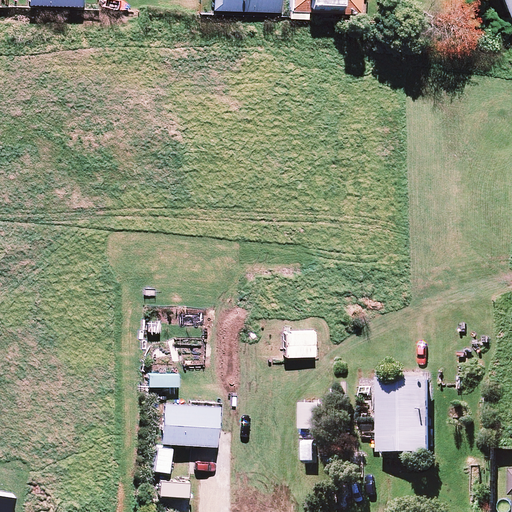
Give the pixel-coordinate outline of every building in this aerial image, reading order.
[(214,0),(214,8),(279,12),(279,0),(214,0)] [(511,0),(501,0),(508,15),(511,13),(511,0)] [(469,368),(469,353),(433,353),(434,368),(469,368)] [(434,379),(383,376),(380,451),(431,454),(434,379)] [(323,404),(304,404),(303,429),(322,430),(323,404)]
